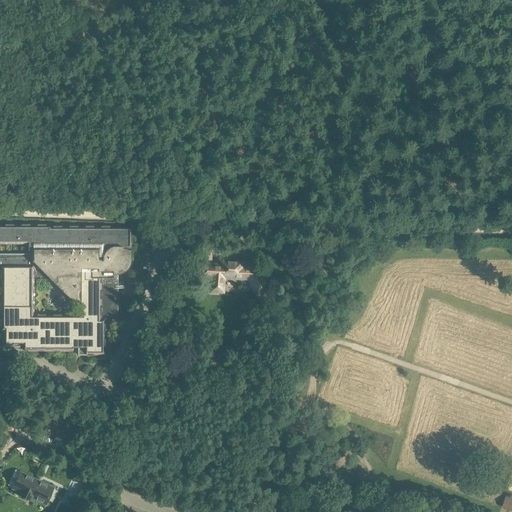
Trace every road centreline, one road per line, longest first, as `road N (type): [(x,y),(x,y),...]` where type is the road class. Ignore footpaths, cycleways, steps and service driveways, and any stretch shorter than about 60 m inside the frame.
road 1 (track): [(511,226),(0,208)]
road 2 (residential): [(0,367),(40,364),(104,387),(179,214)]
road 3 (track): [(89,35),(362,0)]
